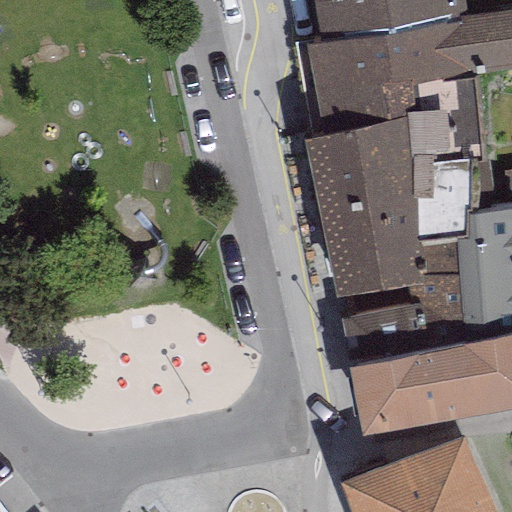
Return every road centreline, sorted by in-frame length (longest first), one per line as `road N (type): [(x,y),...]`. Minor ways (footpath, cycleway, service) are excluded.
road 1 (residential): [(197,0),(275,350),(274,427)]
road 2 (residential): [(43,464),(151,453),(274,427)]
